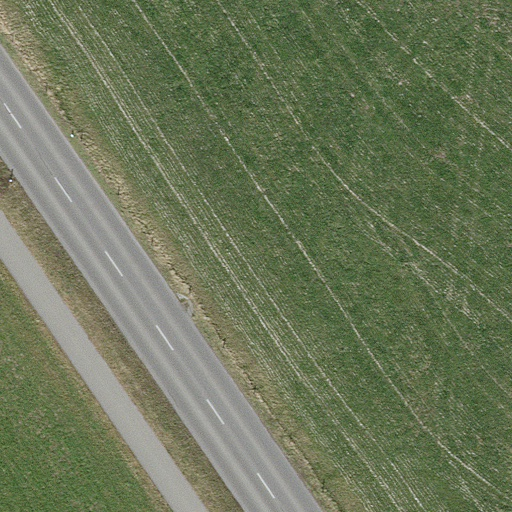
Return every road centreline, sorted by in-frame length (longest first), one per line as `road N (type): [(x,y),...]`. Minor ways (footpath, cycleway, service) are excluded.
road 1 (secondary): [(0,96),(286,511)]
road 2 (track): [(192,511),(0,228)]
